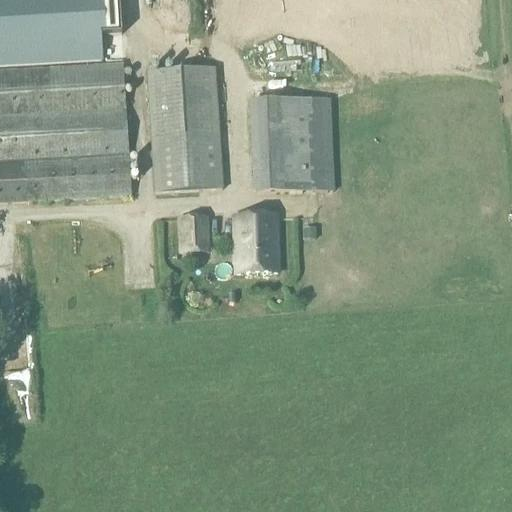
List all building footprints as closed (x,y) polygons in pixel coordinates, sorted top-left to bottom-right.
[(95,0),(0,0),(0,69),(99,63),(98,38),(119,37),(117,1),(96,3),(95,0)] [(0,205),(126,200),(122,112),(119,70),(0,75),(0,205)] [(155,193),(220,188),(211,74),(146,78),(155,193)] [(258,193),(331,189),(327,103),(254,106),(258,193)] [(235,277),(278,275),(277,220),(234,221),(235,277)] [(179,254),(206,253),(205,222),(178,223),(179,254)] [(314,232),(303,233),(303,242),(315,241),(314,232)] [(229,257),(230,234),(217,233),(216,256),(229,257)] [(20,262),(0,268),(0,281),(3,291),(26,284),(20,262)]
